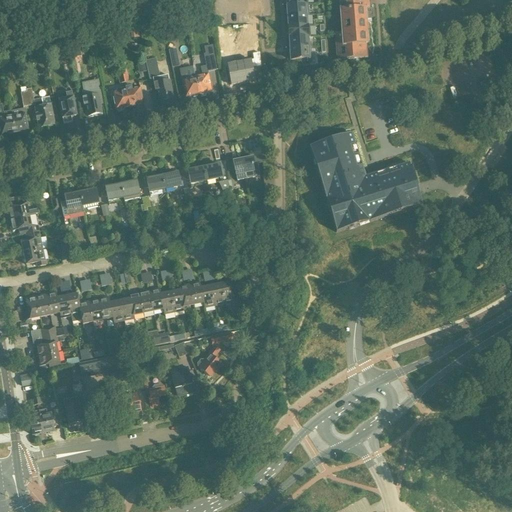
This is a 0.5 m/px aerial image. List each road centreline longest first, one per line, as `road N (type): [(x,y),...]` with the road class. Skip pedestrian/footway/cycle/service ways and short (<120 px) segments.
road 1 (residential): [(72,453),(204,428),(230,407),(278,208),(277,129),(268,113)]
road 2 (residential): [(0,170),(268,113)]
road 3 (residential): [(0,282),(229,249)]
road 4 (residential): [(353,340),(371,290),(432,237),(460,198)]
road 5 (secondary): [(322,417),(273,467),(196,511)]
road 6 (secondary): [(511,311),(373,385)]
road 7 (secondary): [(392,414),(511,328)]
